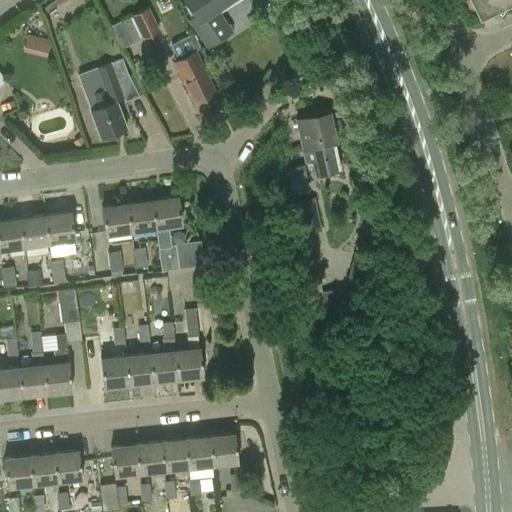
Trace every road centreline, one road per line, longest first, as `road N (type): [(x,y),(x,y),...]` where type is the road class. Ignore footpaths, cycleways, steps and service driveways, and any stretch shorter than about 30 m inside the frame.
road 1 (secondary): [(488,511),(459,289),(428,151),(367,0)]
road 2 (residential): [(0,431),(270,401)]
road 3 (residential): [(270,401),(218,154)]
road 4 (residential): [(0,186),(218,154)]
road 5 (residential): [(511,182),(460,61)]
